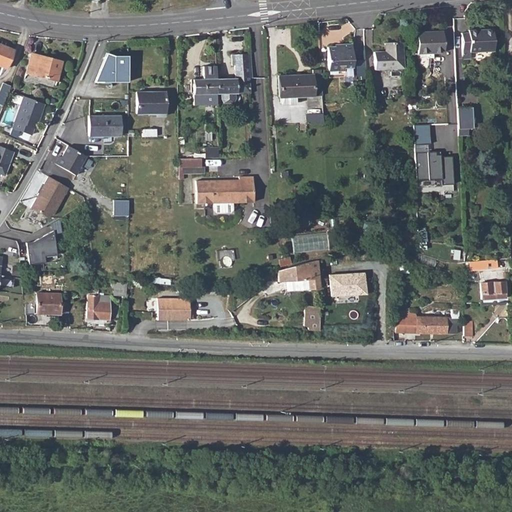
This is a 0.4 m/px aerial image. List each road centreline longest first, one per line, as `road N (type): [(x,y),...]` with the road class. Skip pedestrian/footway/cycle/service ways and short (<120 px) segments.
road 1 (tertiary): [(511,352),(0,335)]
road 2 (residential): [(91,26),(51,136),(0,224)]
road 3 (tertiary): [(228,15),(378,0)]
road 4 (tertiary): [(91,26),(228,15)]
